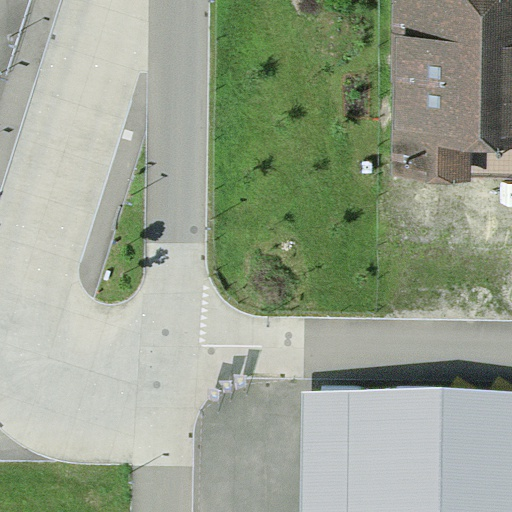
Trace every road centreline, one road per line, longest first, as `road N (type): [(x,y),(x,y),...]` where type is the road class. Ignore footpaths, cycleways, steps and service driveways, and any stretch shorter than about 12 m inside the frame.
road 1 (residential): [(177,0),(179,255),(170,355)]
road 2 (residential): [(170,355),(511,358)]
road 3 (residential): [(170,355),(166,511)]
